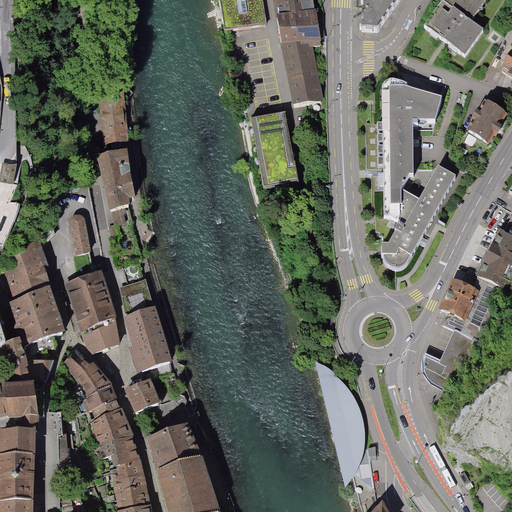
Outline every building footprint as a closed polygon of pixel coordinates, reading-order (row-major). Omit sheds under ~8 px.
[(262,0),(220,0),(225,31),(267,25),(262,0)] [(269,0),(274,21),(275,29),(279,53),(288,107),(320,102),(311,46),(322,44),(317,13),(307,15),(304,0),(269,0)] [(361,0),(359,29),(375,30),(391,8),(396,0),(361,0)] [(485,0),(448,0),(428,31),(449,45),(467,58),(484,33),(469,23),(485,0)] [(511,51),(500,69),(511,76),(511,51)] [(387,85),(383,91),(385,220),(391,219),(396,223),(400,223),(400,225),(406,228),(403,232),(399,229),(389,247),(382,248),(382,258),(385,258),(385,263),(387,266),(390,269),(395,271),(400,271),(403,270),(407,267),(411,259),(421,241),(456,181),(438,169),(420,203),(402,192),(410,178),(414,178),(414,145),(414,128),(425,128),(427,126),(427,123),(436,123),(442,101),(408,90),(408,87),(391,83),(387,85)] [(121,89),(99,92),(106,145),(127,141),(121,89)] [(503,127),(501,126),(508,115),(488,103),(480,115),(477,113),(472,121),(473,123),(468,132),(489,145),(495,136),(496,137),(503,127)] [(249,121),(261,189),(290,184),(278,116),(249,121)] [(104,181),(131,174),(126,148),(98,154),(104,181)] [(14,167),(0,165),(0,182),(11,185),(14,167)] [(131,174),(104,181),(110,210),(111,210),(122,207),(130,205),(129,198),(137,197),(131,174)] [(126,223),(122,207),(111,210),(115,226),(117,225),(126,223)] [(74,244),(76,256),(91,252),(86,220),(82,216),(77,216),(73,218),(70,223),(74,244)] [(115,226),(109,227),(112,239),(120,238),(117,225),(115,226)] [(476,277),(509,293),(511,287),(511,238),(500,231),(476,277)] [(40,240),(3,265),(13,303),(51,289),(44,271),(49,269),(40,240)] [(143,280),(140,263),(123,268),(128,285),(143,280)] [(103,270),(66,281),(82,334),(118,324),(103,270)] [(143,280),(128,285),(120,287),(126,314),(127,315),(153,307),(146,280),(143,280)] [(453,280),(439,310),(465,322),(480,292),(453,280)] [(51,289),(13,303),(8,305),(20,339),(23,348),(65,334),(51,289)] [(153,307),(127,315),(123,316),(124,318),(128,329),(132,343),(133,345),(129,347),(132,356),(136,368),(137,372),(173,361),(155,306),(153,307)] [(118,324),(82,334),(88,356),(124,345),(118,324)] [(466,359),(474,340),(455,331),(441,361),(437,360),(425,355),(422,367),(424,377),(432,386),(443,391),(444,390),(448,391),(463,358),(466,359)] [(27,361),(23,348),(20,339),(2,345),(5,353),(8,362),(9,367),(10,378),(10,382),(32,382),(27,361)] [(90,366),(74,353),(65,364),(86,399),(83,401),(91,422),(105,476),(109,511),(151,511),(150,505),(145,476),(132,439),(121,408),(112,385),(93,363),(90,366)] [(54,361),(27,361),(32,382),(44,380),(54,361)] [(316,361),(345,487),(354,476),(363,486),(375,494),(369,461),(368,449),(364,450),(365,429),(361,412),(355,399),(346,386),(335,374),(324,366),(316,361)] [(150,379),(125,389),(130,401),(132,405),(135,413),(160,404),(150,379)] [(0,418),(5,417),(8,416),(9,419),(23,417),(23,427),(23,428),(37,429),(37,427),(40,416),(32,382),(10,382),(0,381),(0,418)] [(202,459),(191,424),(148,439),(158,472),(202,459)] [(0,511),(32,511),(37,429),(23,428),(0,429),(0,435),(0,511)] [(368,449),(369,461),(376,460),(376,447),(368,448),(368,449)] [(220,511),(202,459),(158,472),(168,511),(220,511)] [(465,473),(460,476),(465,484),(470,482),(465,473)] [(389,511),(383,500),(371,511),(389,511)]
